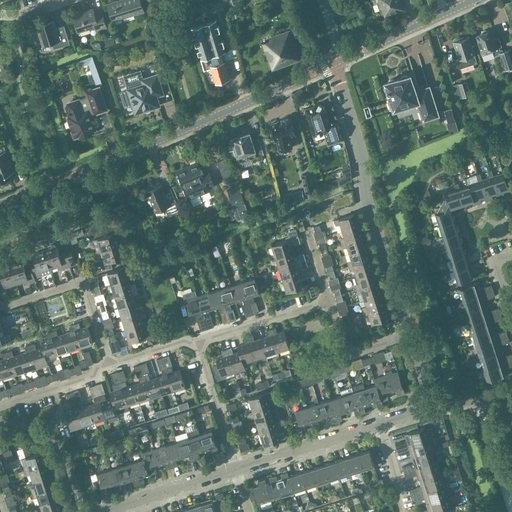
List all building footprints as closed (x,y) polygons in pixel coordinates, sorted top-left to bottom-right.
[(144,12),(140,0),(121,0),(108,4),(113,21),(144,12)] [(376,0),(381,12),(383,11),(385,16),(403,9),(400,0),(376,0)] [(93,9),(74,15),(79,32),(96,26),(97,32),(107,28),(102,12),(95,14),(93,9)] [(192,27),(191,28),(193,32),(192,32),(194,37),(195,39),(195,41),(196,46),(197,46),(198,49),(198,50),(199,55),(201,59),(200,59),(202,64),(202,63),(203,65),(202,65),(204,70),(204,71),(205,70),(211,68),(216,83),(230,79),(227,70),(224,62),(221,53),(225,52),(226,52),(226,51),(224,46),(225,46),(223,40),(221,35),(220,31),(219,25),(218,26),(216,20),(217,20),(216,20),(216,21),(207,23),(207,24),(203,25),(192,28),(192,27)] [(54,22),(37,27),(43,46),(52,43),(54,49),(70,44),(69,41),(64,26),(56,29),(54,24),(54,22)] [(148,22),(145,29),(151,31),(154,24),(148,22)] [(300,60),(290,30),(270,38),(271,41),(263,43),(273,70),(300,60)] [(494,54),(499,53),(504,70),(511,67),(511,54),(510,49),(503,51),(502,49),(500,50),(499,47),(502,46),(499,37),(495,38),(493,31),(489,32),(488,31),(487,31),(486,30),(482,31),(481,33),(480,33),(480,35),(476,36),(481,53),(492,49),(494,54)] [(461,68),(477,63),(475,55),(475,54),(469,36),(465,38),(464,37),(461,38),(462,39),(461,39),(460,38),(455,40),(456,41),(454,42),(460,59),(458,59),(457,61),(457,64),(457,66),(459,67),(461,68)] [(113,37),(105,40),(107,48),(116,45),(113,37)] [(90,57),(88,64),(89,65),(96,84),(102,82),(93,56),(90,57)] [(157,74),(144,78),(142,71),(125,76),(136,112),(144,110),(146,112),(150,111),(151,107),(159,105),(156,96),(164,94),(157,74)] [(388,82),(385,83),(391,100),(389,100),(389,102),(390,108),(392,109),(393,109),(394,110),(405,106),(406,106),(407,106),(408,106),(409,105),(410,105),(418,102),(424,120),(438,116),(429,87),(416,91),(410,75),(408,76),(407,75),(406,75),(405,75),(404,75),(403,76),(402,76),(401,77),(401,78),(395,80),(394,79),(393,79),(392,79),(391,79),(390,80),(389,81),(388,81),(388,82)] [(463,97),(470,95),(466,82),(459,84),(463,97)] [(459,84),(453,86),(457,99),(463,97),(459,84)] [(68,104),(67,106),(67,108),(69,112),(68,112),(68,114),(69,114),(70,116),(68,116),(75,137),(80,135),(81,137),(92,133),(91,132),(93,131),(91,125),(93,124),(90,114),(93,112),(94,114),(108,109),(100,87),(87,91),(89,97),(80,100),(80,99),(70,102),(68,104)] [(305,109),(305,110),(306,110),(314,135),(313,135),(314,137),(315,136),(325,133),(329,144),(344,140),(338,120),(329,122),(325,108),(326,107),(319,104),(318,105),(306,109),(306,108),(305,109)] [(445,113),(449,124),(447,124),(450,132),(458,129),(452,111),(445,113)] [(277,141),(280,151),(292,148),(290,138),(295,137),(291,119),(290,119),(290,118),(282,119),(282,121),(272,124),(273,130),(270,131),(272,140),(276,140),(276,141),(277,141)] [(232,139),(238,156),(239,156),(241,162),(264,154),(259,139),(252,141),(249,133),(232,139)] [(0,153),(0,183),(0,184),(11,179),(9,174),(14,172),(6,151),(0,153)] [(226,158),(217,162),(219,167),(228,164),(226,158)] [(200,195),(210,191),(208,185),(214,183),(208,170),(202,172),(198,162),(190,165),(191,168),(179,173),(180,174),(178,176),(177,178),(177,180),(178,181),(179,183),(181,183),(183,183),(190,199),(191,199),(193,205),(203,201),(200,195)] [(344,176),(338,178),(340,184),(352,180),(351,167),(350,167),(342,170),(344,176)] [(488,171),(489,177),(491,176),(497,194),(498,198),(505,196),(504,192),(509,190),(503,173),(493,176),(492,170),(488,171)] [(311,173),(302,175),(306,192),(315,190),(311,173)] [(491,176),(489,177),(482,179),(480,174),(476,175),(478,181),(480,180),(486,198),(485,198),(486,201),(493,199),(492,196),(497,194),(491,176)] [(485,198),(486,198),(480,180),(478,181),(471,183),(469,177),(465,179),(467,187),(469,186),(474,201),(475,205),(482,203),(481,199),(485,198)] [(469,186),(467,187),(460,189),(458,183),(454,184),(456,191),(457,190),(462,205),(474,201),(469,186)] [(146,192),(150,200),(147,201),(150,207),(152,206),(155,212),(165,208),(169,216),(180,211),(175,199),(169,201),(162,185),(154,188),(146,192)] [(240,187),(228,190),(237,219),(238,219),(249,216),(240,187)] [(248,189),(242,191),(245,200),(251,198),(248,189)] [(302,190),(295,192),(297,200),(304,197),(302,190)] [(457,190),(456,191),(446,194),(447,195),(442,204),(451,208),(462,205),(457,190)] [(277,196),(268,199),(271,209),(281,205),(277,196)] [(451,208),(442,204),(437,213),(436,213),(439,225),(455,220),(451,208)] [(340,224),(342,230),(358,225),(355,214),(334,220),(336,226),(340,224)] [(455,220),(439,225),(443,237),(459,232),(455,220)] [(362,237),(358,225),(342,230),(344,237),(340,238),(341,243),(362,237)] [(286,237),(287,240),(272,245),(276,256),(292,251),(290,245),(295,243),(295,245),(301,243),(296,228),(290,230),(289,232),(289,234),(288,236),(286,237)] [(316,233),(314,234),(316,239),(326,236),(324,231),(323,231),(322,232),(316,233)] [(75,232),(69,234),(72,244),(78,242),(77,237),(75,232)] [(462,243),(459,232),(443,237),(446,248),(462,243)] [(97,252),(101,250),(119,245),(115,233),(93,240),(97,252)] [(326,236),(316,239),(317,244),(319,244),(325,242),(326,242),(328,241),(326,236)] [(366,248),(362,237),(341,243),(343,248),(347,247),(350,253),(366,248)] [(466,254),(462,243),(446,248),(450,259),(466,254)] [(51,267),(57,265),(59,270),(70,267),(65,253),(60,254),(57,246),(56,246),(56,245),(54,244),(49,246),(48,247),(48,249),(45,250),(51,267)] [(123,257),(119,245),(101,250),(97,252),(103,270),(116,265),(115,260),(123,257)] [(366,248),(350,253),(352,260),(347,261),(349,266),(369,260),(366,248)] [(52,272),(51,267),(45,250),(33,253),(36,262),(30,264),(31,267),(34,277),(52,272)] [(70,267),(76,265),(71,251),(65,253),(70,267)] [(279,268),(306,260),(304,254),(299,255),(299,256),(294,258),(292,251),(276,256),(279,268)] [(466,254),(450,259),(454,271),(469,266),(469,265),(468,261),(471,260),(469,253),(466,254)] [(234,254),(229,256),(232,266),(237,264),(234,254)] [(283,279),(299,274),(297,268),(302,266),(303,268),(308,266),(306,260),(279,268),(283,279)] [(369,260),(349,266),(350,271),(355,270),(357,276),(373,271),(369,260)] [(34,277),(31,267),(26,269),(23,261),(11,264),(16,281),(23,279),(24,284),(35,280),(34,277)] [(16,281),(11,264),(0,267),(0,271),(2,276),(0,276),(0,291),(11,288),(10,283),(16,281)] [(469,266),(454,271),(457,283),(473,278),(471,272),(475,271),(473,264),(469,265),(469,266)] [(108,272),(112,284),(128,279),(126,272),(131,271),(130,265),(108,272)] [(373,271),(357,276),(352,278),(356,289),(377,283),(373,271)] [(299,274),(283,279),(287,291),(313,283),(311,276),(306,278),(306,279),(301,281),(299,274)] [(253,314),(259,313),(256,301),(254,302),(253,296),(260,294),(255,278),(243,281),(253,314)] [(128,279),(112,284),(115,296),(137,289),(136,284),(130,286),(128,279)] [(231,285),(236,302),(243,300),(245,305),(244,305),(247,316),(253,314),(243,281),(231,285)] [(457,289),(461,301),(474,296),(493,290),(491,284),(480,288),(478,282),(457,289)] [(380,295),(377,283),(356,289),(358,294),(362,293),(364,300),(380,295)] [(222,296),(230,322),(237,320),(233,309),(232,309),(230,304),(236,302),(231,285),(220,289),(222,296)] [(139,294),(137,289),(115,296),(119,307),(135,302),(133,295),(139,294)] [(222,296),(220,289),(208,293),(214,309),(220,307),(222,312),(221,312),(224,323),(230,322),(222,296)] [(461,301),(465,312),(485,306),(484,300),(495,296),(493,290),(474,296),(461,301)] [(207,329),(202,313),(197,296),(196,291),(184,294),(190,316),(196,315),(201,331),(207,329)] [(214,309),(208,293),(197,296),(202,313),(207,329),(214,327),(209,310),(214,309)] [(363,313),(368,311),(384,306),(380,295),(364,300),(366,306),(362,308),(363,313)] [(123,318),(144,311),(143,307),(137,309),(135,302),(119,307),(123,318)] [(363,313),(365,318),(369,316),(372,323),(388,318),(384,306),(368,311),(363,313)] [(465,312),(469,323),(500,314),(499,308),(487,311),(485,306),(465,312)] [(126,330),(142,325),(140,318),(146,316),(144,311),(123,318),(126,330)] [(469,323),(472,335),(493,329),(491,323),(502,319),(500,314),(469,323)] [(79,323),(74,324),(81,347),(93,343),(88,327),(81,329),(79,323)] [(65,334),(70,350),(81,347),(74,324),(70,326),(71,332),(65,334)] [(122,338),(127,335),(122,325),(118,327),(122,338)] [(126,330),(128,335),(125,336),(127,343),(130,342),(152,335),(150,330),(144,331),(142,325),(126,330)] [(277,333),(276,328),(271,329),(278,351),(289,347),(284,331),(277,333)] [(266,355),(278,351),(271,329),(266,331),(267,336),(261,339),(266,355)] [(472,335),(476,346),(508,336),(506,331),(495,334),(493,329),(472,335)] [(0,331),(0,343),(11,340),(9,335),(5,337),(3,330),(0,331)] [(70,350),(65,334),(58,336),(56,330),(51,332),(58,354),(70,350)] [(47,357),(58,354),(51,332),(46,333),(48,339),(41,341),(43,347),(47,357)] [(248,337),(255,358),(266,355),(261,339),(254,341),(253,335),(248,337)] [(476,346),(479,358),(500,351),(498,346),(509,342),(508,336),(476,346)] [(255,358),(248,337),(243,338),(245,344),(238,346),(240,352),(243,362),(244,362),(255,358)] [(111,341),(109,342),(111,348),(120,345),(118,339),(117,340),(117,339),(111,341)] [(47,357),(43,347),(37,349),(35,343),(30,345),(37,367),(49,363),(47,357)] [(37,367),(30,345),(25,346),(27,352),(20,354),(26,370),(37,367)] [(240,352),(233,354),(232,348),(227,349),(234,371),(246,368),(244,362),(243,362),(240,352)] [(227,349),(222,351),(224,357),(217,359),(219,365),(213,367),(217,381),(223,379),(222,375),(234,371),(227,349)] [(26,370),(20,354),(14,356),(12,351),(7,352),(14,374),(26,370)] [(86,360),(87,366),(94,364),(90,351),(83,353),(86,360)] [(479,358),(483,369),(511,360),(511,353),(502,357),(500,351),(479,358)] [(0,360),(0,368),(3,378),(14,374),(7,352),(2,354),(4,359),(0,360)] [(163,357),(173,390),(185,386),(180,370),(173,372),(172,367),(173,367),(169,355),(163,357)] [(173,390),(163,357),(157,359),(161,370),(162,370),(163,375),(157,377),(162,394),(173,390)] [(511,360),(483,369),(487,381),(507,375),(505,369),(511,366),(511,360)] [(140,365),(151,397),(153,396),(162,394),(157,377),(150,379),(149,374),(150,374),(146,363),(140,365)] [(151,397),(140,365),(134,367),(138,378),(139,377),(141,382),(134,385),(139,401),(148,398),(151,397)] [(117,372),(128,404),(130,404),(139,401),(134,385),(127,387),(126,381),(127,381),(123,370),(117,372)] [(385,373),(386,375),(391,392),(396,390),(398,395),(405,393),(398,372),(392,374),(391,371),(385,373)] [(113,398),(116,408),(128,404),(117,372),(111,374),(115,385),(116,384),(118,390),(111,392),(113,398)] [(391,392),(386,375),(374,379),(376,385),(381,401),(382,401),(388,399),(386,393),(391,392)] [(96,385),(101,401),(106,417),(118,414),(116,408),(113,398),(106,400),(104,394),(106,394),(102,383),(96,385)] [(370,405),(365,388),(363,384),(352,387),(360,414),(365,412),(364,407),(370,405)] [(106,417),(101,401),(96,385),(90,387),(93,398),(95,398),(96,403),(90,405),(95,421),(106,417)] [(382,401),(381,401),(376,385),(365,388),(370,405),(377,403),(378,408),(384,406),(382,401)] [(340,391),(342,396),(347,412),(354,410),(356,415),(360,414),(352,387),(340,391)] [(73,392),(83,425),(95,421),(90,405),(83,407),(82,402),(83,401),(79,390),(73,392)] [(249,398),(253,410),(269,405),(267,398),(273,396),(271,391),(249,398)] [(73,392),(67,394),(71,405),(72,405),(73,410),(67,412),(72,428),(83,425),(73,392)] [(330,399),(337,421),(342,420),(340,414),(347,412),(342,396),(330,399)] [(332,423),(337,421),(330,399),(319,403),(324,419),(330,417),(332,423)] [(317,421),(324,419),(319,403),(307,407),(314,429),(319,427),(317,421)] [(253,410),(257,421),(279,414),(277,409),(271,411),(269,405),(253,410)] [(308,424),(309,430),(314,429),(307,407),(296,410),(301,427),(308,424)] [(257,421),(260,433),(277,427),(275,421),(280,419),(279,414),(257,421)] [(277,427),(260,433),(264,444),(286,437),(284,432),(279,434),(277,427)] [(407,440),(395,444),(397,450),(429,440),(425,428),(405,434),(407,440)] [(212,430),(200,434),(205,450),(212,448),(214,454),(219,452),(212,430)] [(189,438),(196,460),(201,458),(199,452),(205,450),(200,434),(189,438)] [(191,461),(196,460),(189,438),(177,442),(182,458),(189,456),(191,461)] [(429,440),(397,450),(399,456),(410,452),(412,458),(433,451),(429,440)] [(166,445),(173,467),(178,465),(176,460),(182,458),(177,442),(166,445)] [(166,469),(173,467),(166,445),(155,449),(160,465),(164,463),(166,469)] [(150,474),(157,472),(155,466),(160,465),(155,449),(143,452),(145,458),(150,474)] [(11,450),(3,452),(5,459),(14,457),(11,450)] [(374,466),(369,451),(358,455),(362,469),(374,466)] [(404,473),(416,469),(436,462),(436,461),(440,460),(437,451),(433,452),(433,451),(412,458),(414,463),(402,467),(404,473)] [(28,464),(24,466),(25,471),(46,464),(42,452),(26,457),(28,464)] [(351,473),(362,469),(358,455),(346,458),(351,473)] [(133,462),(140,484),(145,482),(143,476),(150,474),(145,458),(133,462)] [(346,458),(335,462),(340,477),(351,473),(346,458)] [(122,465),(127,482),(133,480),(135,485),(140,484),(133,462),(122,465)] [(340,477),(335,462),(323,465),(328,480),(340,477)] [(440,474),(436,462),(416,469),(404,473),(406,478),(417,475),(419,480),(440,474)] [(50,475),(46,464),(25,471),(27,476),(31,474),(34,481),(50,475)] [(117,491),(122,490),(120,484),(127,482),(122,465),(110,469),(117,491)] [(323,465),(312,469),(317,484),(328,480),(323,465)] [(112,493),(117,491),(110,469),(98,473),(103,489),(110,487),(112,493)] [(317,484),(312,469),(301,473),(305,488),(317,484)] [(282,479),(278,480),(277,480),(283,497),(295,494),(294,491),(293,491),(289,476),(288,473),(281,475),(282,479)] [(305,488),(301,473),(289,476),(293,491),(294,491),(305,488)] [(444,485),(440,474),(419,480),(421,486),(410,490),(412,495),(444,485)] [(53,487),(50,475),(34,481),(36,487),(31,489),(33,493),(53,487)] [(271,501),(283,497),(277,480),(278,480),(276,476),(269,478),(270,482),(266,484),(271,501)] [(259,486),(254,488),(248,490),(251,501),(257,499),(259,505),(271,501),(266,484),(265,479),(258,482),(259,486)] [(371,483),(373,489),(384,485),(382,479),(371,483)] [(444,485),(412,495),(413,501),(425,498),(427,503),(447,497),(444,485)] [(57,498),(53,487),(33,493),(34,498),(39,497),(41,503),(57,498)] [(229,511),(223,493),(216,495),(217,499),(212,500),(215,511),(229,511)] [(418,511),(439,511),(444,511),(451,508),(447,497),(427,503),(428,509),(418,511)] [(38,511),(53,511),(61,510),(57,498),(41,503),(43,510),(38,511)] [(203,511),(215,511),(212,500),(201,504),(203,511)]
